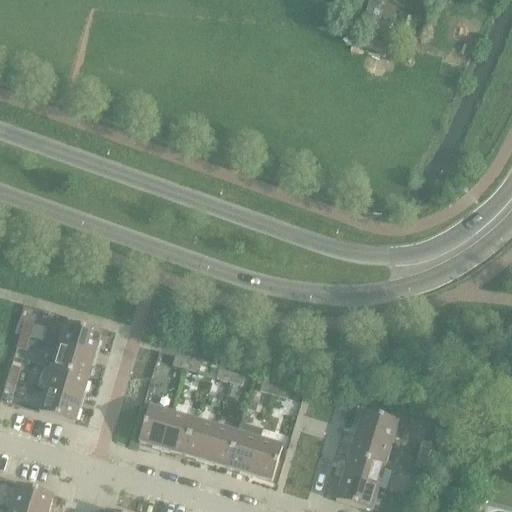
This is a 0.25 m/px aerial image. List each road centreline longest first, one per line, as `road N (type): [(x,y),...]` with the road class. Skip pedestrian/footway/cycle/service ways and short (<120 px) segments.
road 1 (secondary): [(511,184),(454,239),(379,254),(0,129)]
road 2 (secondary): [(0,193),(225,273),(287,290),(351,295),(426,286),(473,262),(511,227)]
road 3 (unclassified): [(244,511),(96,468)]
